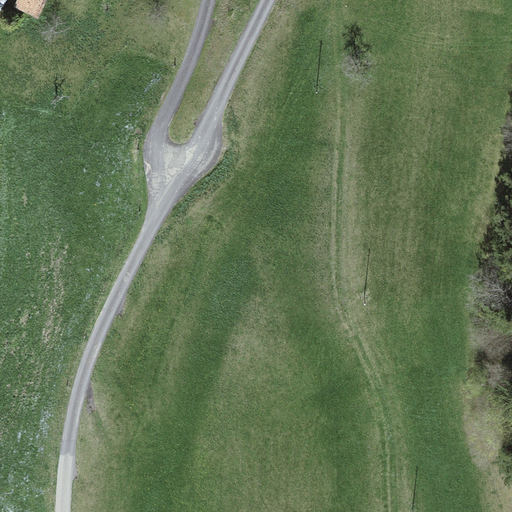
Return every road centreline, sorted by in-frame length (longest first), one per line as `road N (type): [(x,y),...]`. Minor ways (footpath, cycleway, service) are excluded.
road 1 (track): [(265,0),(200,159),(137,248),(86,364),(62,511)]
road 2 (track): [(327,0),(388,511)]
road 3 (track): [(198,0),(148,137),(164,210)]
